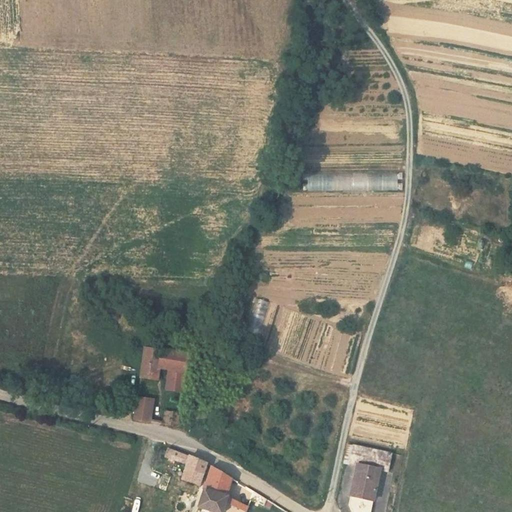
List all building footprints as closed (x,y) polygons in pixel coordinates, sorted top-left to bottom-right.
[(303,173),(303,190),(398,191),(398,174),(303,173)] [(260,334),(268,301),(256,298),(248,331),(260,334)] [(285,359),(333,372),(339,349),(337,348),(343,328),(315,320),(316,318),(300,314),(290,350),(288,350),(285,359)] [(147,351),(143,376),(158,379),(160,369),(169,370),(186,373),(188,358),(163,353),(164,346),(152,344),(151,352),(147,351)] [(186,373),(169,370),(165,389),(182,392),(186,373)] [(138,396),(134,420),(150,423),(154,399),(138,396)] [(176,427),(179,412),(166,410),(163,425),(176,427)] [(393,456),(351,444),(346,462),(360,466),(349,507),(352,511),(372,511),(382,473),(389,474),(393,456)] [(181,480),(203,487),(211,465),(189,457),(181,480)] [(222,511),(235,482),(213,467),(201,504),(218,511),(222,511)] [(249,499),(264,506),(267,499),(253,492),(249,499)] [(242,501),(237,508),(244,511),(247,511),(251,507),(242,501)]
